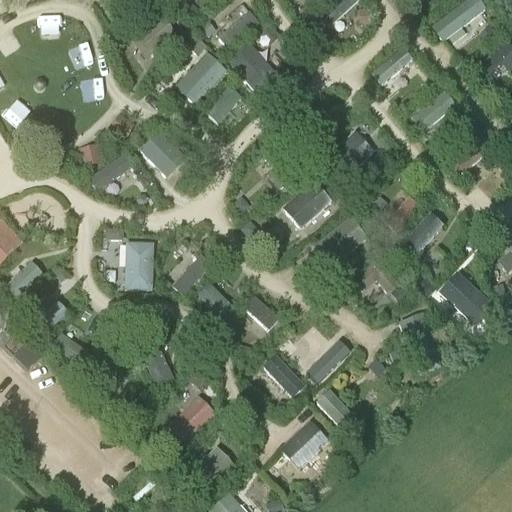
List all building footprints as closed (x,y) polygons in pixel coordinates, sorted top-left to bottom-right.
[(466,0),(427,28),(439,44),(484,12),(475,0),(466,0)] [(324,31),(347,13),(338,1),(315,20),(324,31)] [(511,48),(504,41),(472,73),(481,83),(500,65),(509,74),(511,70),(511,48)] [(409,63),(394,45),(364,70),(379,88),(409,63)] [(172,89),(192,108),(225,73),(205,54),(172,89)] [(215,126),(239,101),(226,90),(203,115),(215,126)] [(447,97),(410,113),(421,139),(458,123),(447,97)] [(125,145),(135,129),(116,118),(107,135),(125,145)] [(351,131),(330,157),(351,174),(372,149),(351,131)] [(155,134),(136,154),(164,179),(182,159),(155,134)] [(82,171),(100,167),(96,148),(77,152),(82,171)] [(95,193),(131,171),(123,157),(86,179),(95,193)] [(315,188),(283,213),(297,231),(329,205),(315,188)] [(397,234),(419,209),(407,197),(384,223),(397,234)] [(429,214),(401,246),(415,258),(443,226),(429,214)] [(328,269),(365,241),(347,218),(310,247),(328,269)] [(0,266),(15,253),(14,252),(21,245),(0,222),(0,266)] [(249,224),(239,233),(248,243),(253,238),(253,229),(249,224)] [(122,244),(122,232),(105,232),(105,243),(122,244)] [(122,291),(148,292),(149,244),(123,244),(122,291)] [(511,251),(495,261),(504,275),(511,270),(511,251)] [(196,257),(169,288),(180,297),(207,266),(196,257)] [(29,263),(0,289),(0,293),(10,304),(41,276),(29,263)] [(349,281),(369,305),(387,290),(367,266),(349,281)] [(475,329),(494,308),(455,272),(436,293),(475,329)] [(320,292),(328,292),(331,289),(323,279),(318,280),(320,292)] [(318,292),(316,281),(309,283),(312,292),(318,292)] [(208,286),(196,298),(221,323),(233,311),(208,286)] [(266,331),(276,319),(251,300),(242,311),(266,331)] [(32,323),(42,334),(65,315),(55,303),(32,323)] [(389,342),(396,363),(412,358),(415,370),(439,362),(423,314),(393,324),(398,339),(389,342)] [(4,325),(0,329),(0,348),(26,374),(39,360),(25,346),(27,343),(6,323),(4,325)] [(61,336),(51,347),(77,369),(87,358),(61,336)] [(288,340),(277,350),(287,361),(298,350),(288,340)] [(316,383),(345,356),(334,345),(305,372),(316,383)] [(260,369),(278,388),(290,377),(272,357),(260,369)] [(141,367),(151,389),(171,381),(161,358),(141,367)] [(384,373),(374,362),(366,370),(376,381),(384,373)] [(165,429),(182,445),(212,413),(195,397),(165,429)] [(276,450),(295,470),(326,442),(307,422),(276,450)] [(213,448),(194,469),(214,489),(234,468),(213,448)] [(194,468),(187,473),(202,494),(209,489),(194,468)] [(205,511),(242,511),(228,494),(205,511)]
